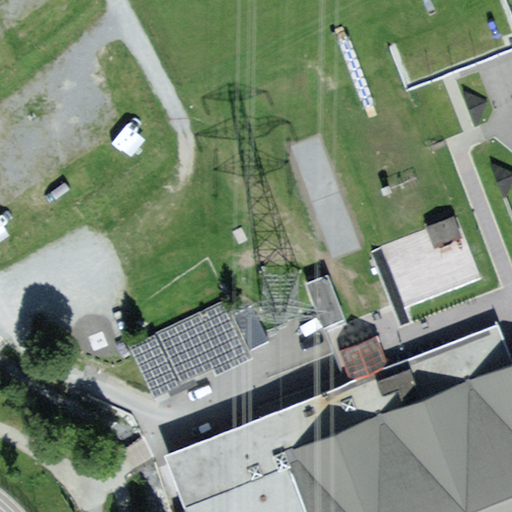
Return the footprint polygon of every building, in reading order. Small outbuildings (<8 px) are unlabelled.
[(437,180),(418,187),(430,218),(449,211),(437,180)] [(427,224),(435,245),(464,234),(457,214),(427,224)] [(340,312),(326,275),(304,284),(320,327),(342,318),(340,312)] [(225,304),(130,349),(154,399),(166,393),(169,398),(195,386),(192,381),(212,371),(214,376),(251,359),(225,304)] [(342,389),(166,458),(187,511),(511,511),(511,364),(498,327),(342,389)]
